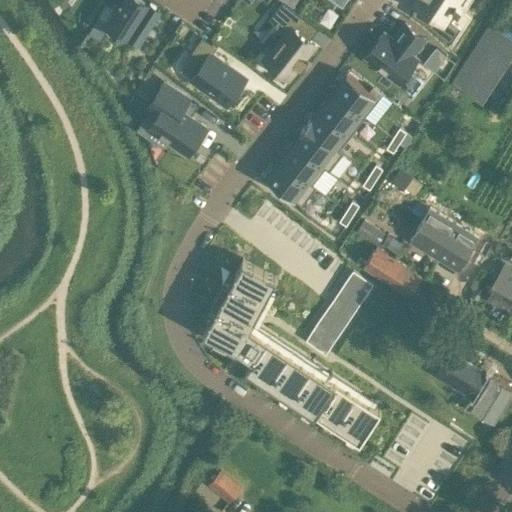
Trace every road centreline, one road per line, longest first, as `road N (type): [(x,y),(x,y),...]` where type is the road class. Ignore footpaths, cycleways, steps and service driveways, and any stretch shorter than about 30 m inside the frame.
road 1 (residential): [(234,182),(173,290),(185,348),(234,395),(422,511)]
road 2 (residential): [(234,182),(372,0)]
